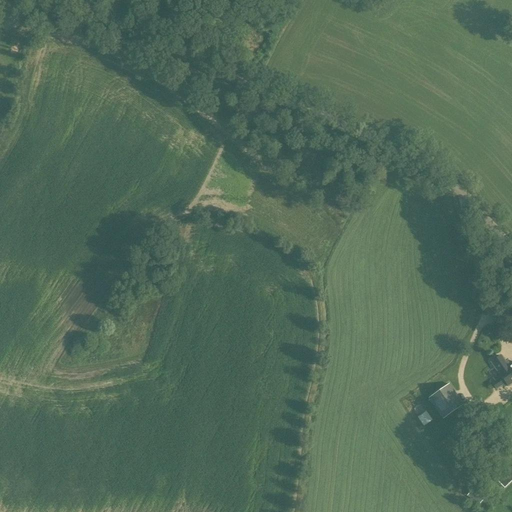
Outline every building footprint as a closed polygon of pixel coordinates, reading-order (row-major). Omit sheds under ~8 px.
[(0,0),(0,12),(17,4),(14,0),(0,0)] [(499,375),(500,377),(491,383),(496,389),(504,383),(507,387),(511,382),(511,365),(508,368),(500,357),(491,363),(499,375)] [(428,399),(442,420),(463,405),(449,384),(428,399)] [(426,411),(417,417),(423,426),(432,420),(426,411)] [(511,465),(511,466),(497,480),(504,488),(511,480),(511,465)] [(467,496),(478,505),(483,499),(472,490),(467,496)]
